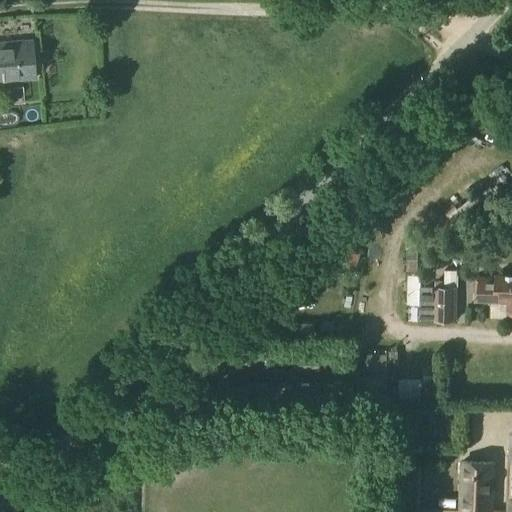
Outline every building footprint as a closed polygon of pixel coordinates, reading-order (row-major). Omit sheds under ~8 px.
[(30,40),(0,42),(0,80),(34,78),(30,40)] [(449,118),(444,127),(451,132),(457,123),(449,118)] [(454,206),(444,214),(464,237),(492,213),(476,193),(457,209),(454,206)] [(400,238),(399,259),(410,260),(411,238),(400,238)] [(347,248),(343,259),(355,264),(359,253),(347,248)] [(435,279),(435,286),(456,287),(456,270),(444,270),(443,279),(435,279)] [(474,300),(474,301),(507,303),(507,314),(511,313),(511,274),(495,274),(495,277),(475,276),(475,277),(477,278),(476,300),(474,300)] [(419,304),(419,318),(424,318),(433,318),(434,287),(424,286),(419,286),(419,304)] [(435,286),(434,287),(433,318),(454,319),(456,287),(435,286)] [(266,344),(336,348),(337,331),(266,328),(266,344)] [(437,371),(454,371),(455,341),(438,340),(437,371)] [(388,350),(388,362),(397,362),(397,350),(388,350)] [(415,362),(415,381),(426,380),(425,361),(415,362)] [(394,380),(413,381),(413,365),(394,364),(394,380)] [(382,378),(354,378),(354,402),(382,402),(382,378)] [(350,382),(327,382),(327,400),(350,400),(350,382)] [(245,388),(199,389),(199,402),(245,402),(245,388)] [(435,423),(448,424),(448,405),(436,405),(435,423)] [(491,511),(493,462),(480,461),(461,460),(459,511),(491,511)]
